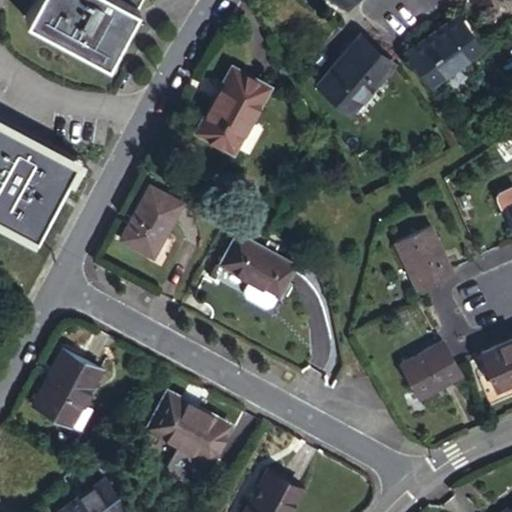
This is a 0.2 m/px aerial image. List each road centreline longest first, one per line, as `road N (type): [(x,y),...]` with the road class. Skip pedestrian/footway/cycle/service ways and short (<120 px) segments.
road 1 (unclassified): [(62,285),(420,482)]
road 2 (unclassified): [(62,285),(143,110),(216,0)]
road 3 (unclassified): [(0,393),(62,285)]
